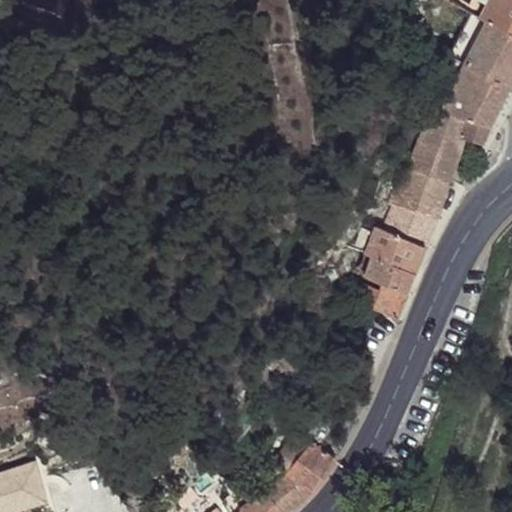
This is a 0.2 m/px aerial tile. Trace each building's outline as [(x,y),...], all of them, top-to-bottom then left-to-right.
[(390,0),(385,34),(402,38),(405,17),(407,0),(390,0)] [(407,0),(405,17),(413,19),(416,0),(407,0)] [(511,0),(471,0),(467,10),(484,20),(511,32),(511,0)] [(405,17),(402,38),(415,41),(420,19),(413,19),(405,17)] [(511,32),(484,20),(463,62),(510,86),(511,81),(511,32)] [(445,84),(442,104),(491,126),(510,86),(463,62),(441,51),(430,78),(445,84)] [(442,104),(441,111),(491,126),(442,104)] [(423,119),(410,165),(451,181),(465,139),(484,143),(491,126),(441,111),(439,121),(423,119)] [(405,162),(391,200),(395,202),(438,218),(451,181),(410,165),(405,162)] [(395,202),(391,228),(428,243),(438,218),(395,202)] [(363,286),(356,302),(400,319),(428,243),(391,228),(384,225),(370,260),(376,262),(368,280),(373,281),(370,289),(363,286)] [(26,451),(0,459),(0,502),(41,489),(26,451)] [(297,465),(283,479),(247,511),(235,501),(223,511),(298,511),(309,502),(323,487),(339,464),(314,456),(305,466),(297,465)] [(0,511),(32,511),(45,507),(41,489),(0,502),(0,511)]
